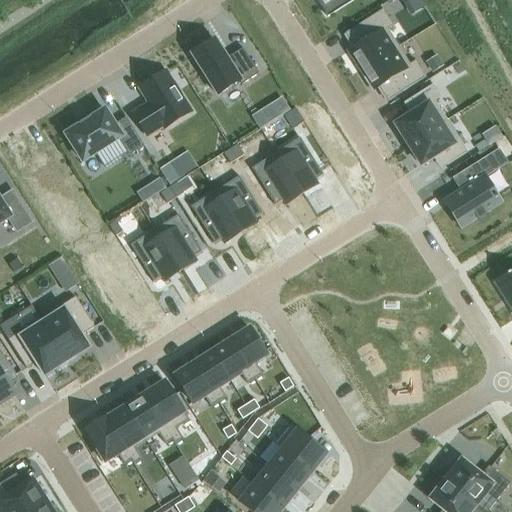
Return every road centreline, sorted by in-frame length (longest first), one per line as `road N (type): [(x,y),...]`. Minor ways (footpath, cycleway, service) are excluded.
road 1 (residential): [(35,428),(256,288)]
road 2 (residential): [(0,131),(207,0)]
road 3 (residential): [(397,200),(270,0)]
road 4 (residential): [(256,288),(372,473)]
road 5 (residential): [(509,377),(397,200)]
road 6 (residential): [(372,473),(391,450),(509,377)]
road 7 (residential): [(256,288),(397,200)]
